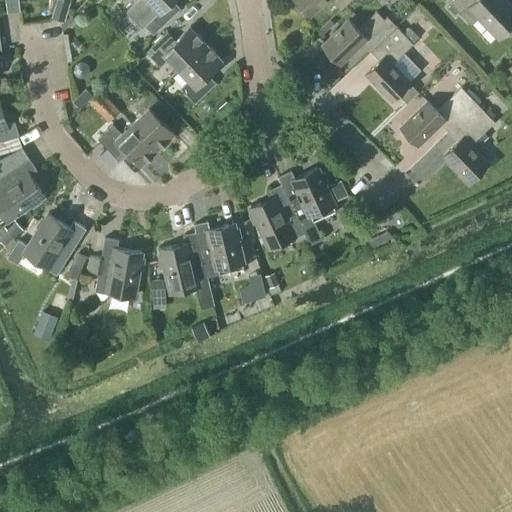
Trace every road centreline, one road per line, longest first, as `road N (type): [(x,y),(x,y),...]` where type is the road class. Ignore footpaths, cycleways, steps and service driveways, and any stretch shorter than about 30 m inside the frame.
road 1 (residential): [(261,103),(254,133),(229,161),(156,197),(122,196),(99,186),(54,135),(29,28)]
road 2 (residential): [(394,192),(315,113),(261,103)]
